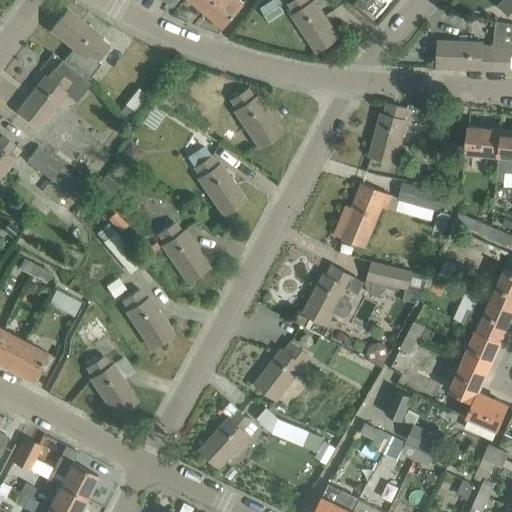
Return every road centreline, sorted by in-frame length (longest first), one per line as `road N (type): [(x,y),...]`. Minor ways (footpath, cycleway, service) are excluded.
road 1 (residential): [(145,463),(353,82)]
road 2 (residential): [(353,82),(245,61),(108,0)]
road 3 (unclassified): [(145,463),(0,386)]
road 4 (residential): [(511,89),(353,82)]
